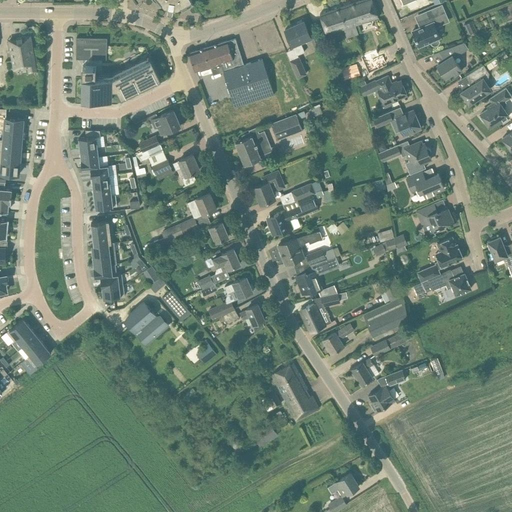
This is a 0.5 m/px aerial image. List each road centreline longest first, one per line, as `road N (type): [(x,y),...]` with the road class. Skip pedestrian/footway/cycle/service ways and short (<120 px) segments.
road 1 (residential): [(365,435),(286,314),(187,79)]
road 2 (residential): [(55,168),(76,195),(88,304),(67,329),(55,328),(36,295)]
road 3 (residential): [(511,349),(456,373),(454,395),(365,435)]
road 4 (residential): [(55,112),(118,112),(187,79)]
road 5 (residential): [(36,295),(29,216),(35,192),(55,168)]
road 6 (residential): [(427,99),(471,226)]
road 7 (tertiary): [(167,34),(288,0)]
